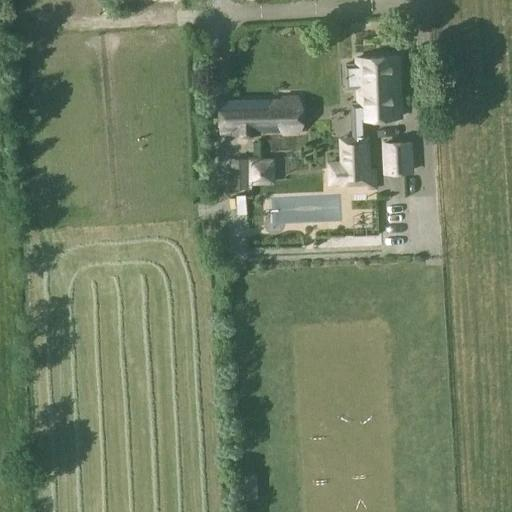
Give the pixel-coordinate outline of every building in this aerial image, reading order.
[(357,66),(346,66),(347,85),(358,85),(358,102),(359,118),(367,118),(402,116),(399,57),(356,59),(357,66)] [(301,127),(300,101),(223,103),(223,131),(249,130),(249,123),(279,122),(279,128),(301,127)] [(344,162),(327,162),(328,184),(368,183),(368,188),(376,188),(375,169),(368,169),(367,141),(367,118),(359,118),(358,102),(351,102),(352,142),(343,142),(344,162)] [(411,147),(407,143),(385,144),(387,172),(412,171),(411,147)] [(231,187),(247,187),(246,160),(230,160),(231,187)] [(379,198),(396,199),(396,189),(380,188),(379,198)] [(244,195),(237,195),(238,212),(245,211),(244,195)]
